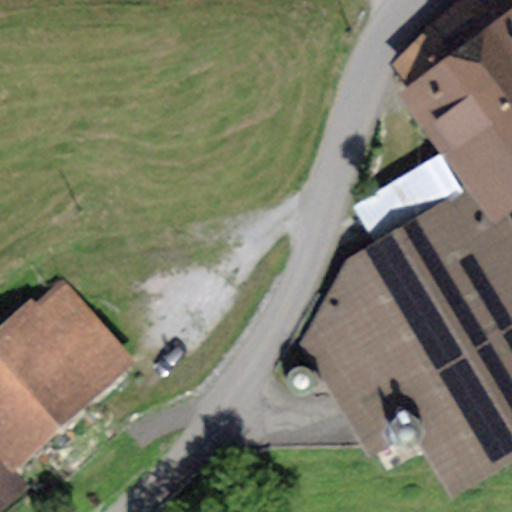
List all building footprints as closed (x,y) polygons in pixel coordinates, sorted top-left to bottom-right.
[(511,0),(459,0),(436,21),(404,54),(501,184),(511,175),(511,0)] [(511,438),(511,246),(476,187),(359,257),(371,276),(324,304),(346,340),(320,356),(338,386),(365,370),(372,381),(393,368),(457,472),(511,438)] [(0,453),(15,471),(140,361),(66,277),(39,301),(36,298),(0,329),(0,453)] [(291,393),(301,395),(310,392),(315,383),(314,373),(308,365),(298,363),(289,367),(284,375),(284,385),(291,393)] [(399,446),(409,449),(420,445),(426,435),(425,424),(418,416),(407,413),(396,417),(391,427),(391,438),(399,446)] [(0,510),(28,486),(15,471),(0,453),(0,510)]
